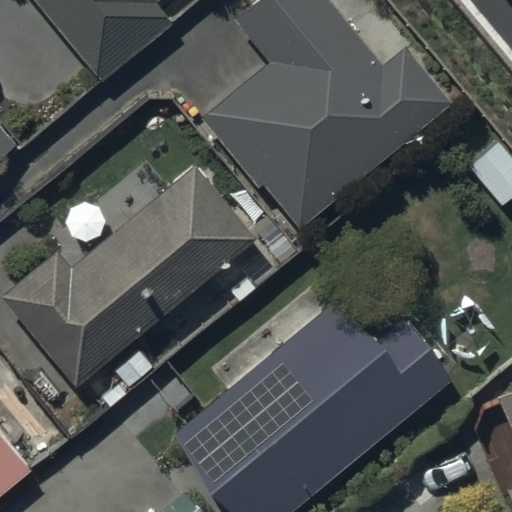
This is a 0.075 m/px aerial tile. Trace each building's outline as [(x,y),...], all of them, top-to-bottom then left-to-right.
[(37,0),(98,76),(170,18),(155,0),(37,0)] [(260,173),(298,218),(446,92),(400,37),(379,55),(331,0),(242,0),(230,11),(266,53),(198,111),(255,177),(260,173)] [(0,121),(0,148),(13,137),(0,121)] [(466,160),(499,198),(511,186),(511,154),(495,135),(466,160)] [(54,241),(0,285),(0,290),(72,378),(253,230),(192,156),(68,257),(54,241)] [(341,284),(165,434),(232,511),(288,511),(456,370),(399,303),(375,323),(341,284)] [(511,380),(496,388),(511,423),(511,476),(505,479),(511,495),(511,380)] [(0,428),(0,485),(28,464),(0,428)] [(150,505),(140,511),(205,511),(182,484),(152,508),(150,505)]
